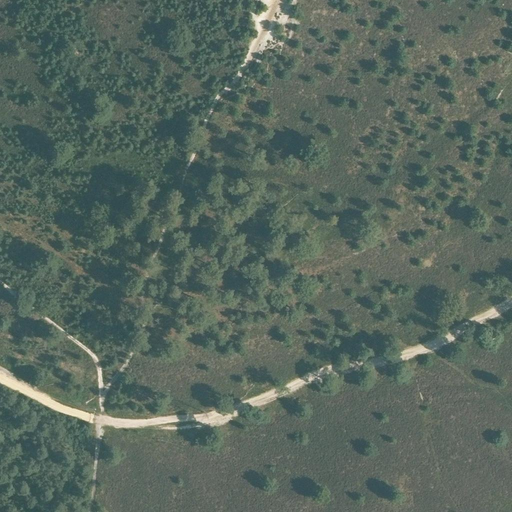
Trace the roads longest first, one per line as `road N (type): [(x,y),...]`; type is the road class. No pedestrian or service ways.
road 1 (unknown): [(511,270),(334,362),(205,412),(84,409),(0,369)]
road 2 (track): [(98,421),(230,413),(309,376),(437,343),(511,299)]
road 3 (track): [(0,279),(94,356),(98,421)]
